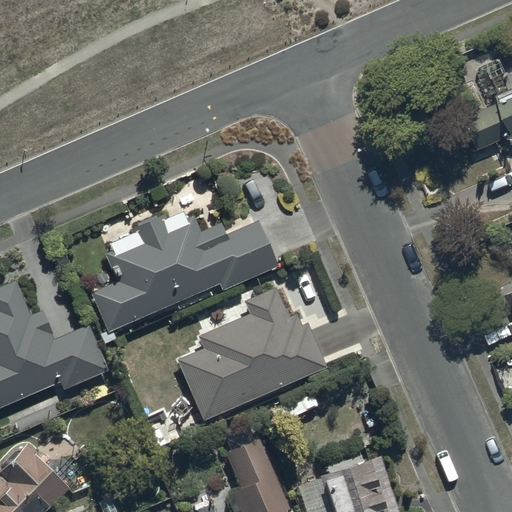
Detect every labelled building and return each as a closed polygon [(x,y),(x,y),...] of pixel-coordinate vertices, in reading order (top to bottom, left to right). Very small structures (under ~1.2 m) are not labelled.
[(511,73),(511,74),(511,102),(504,106),(502,102),(462,120),(478,155),(511,140),(511,73)] [(102,258),(115,286),(90,297),(108,336),(217,289),(220,295),(276,271),(256,224),(222,238),(218,228),(199,236),(192,220),(183,224),(181,218),(164,226),(161,219),(129,233),(132,238),(109,248),(112,254),(102,258)] [(0,411),(59,387),(62,393),(106,374),(87,327),(51,342),(39,315),(29,319),(15,285),(0,291),(0,411)] [(202,354),(176,364),(202,426),(326,372),(308,328),(300,331),(295,318),(287,321),(275,292),(242,306),(248,319),(197,340),(202,354)] [(286,511),(256,443),(223,458),(238,493),(229,497),(235,511),(286,511)] [(0,475),(0,511),(52,511),(68,495),(65,492),(81,475),(64,458),(47,476),(32,461),(35,457),(26,449),(0,475)] [(395,511),(378,461),(318,483),(327,511),(395,511)]
